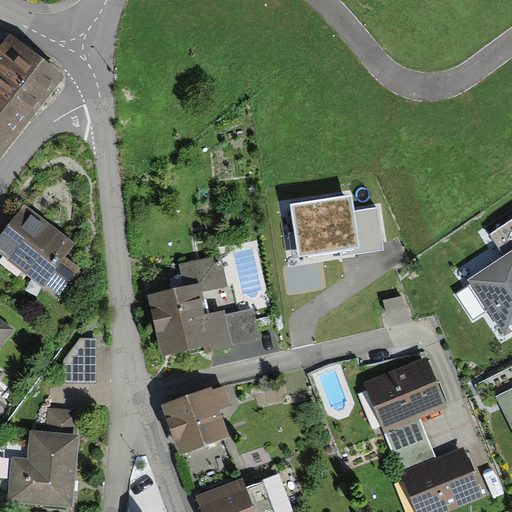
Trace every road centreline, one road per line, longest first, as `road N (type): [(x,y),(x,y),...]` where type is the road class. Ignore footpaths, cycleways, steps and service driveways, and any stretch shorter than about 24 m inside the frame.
road 1 (residential): [(139,393),(424,330),(461,437)]
road 2 (residential): [(97,101),(131,370)]
road 3 (residential): [(322,0),(378,64),(409,85),(457,83),(511,43)]
road 4 (residential): [(131,370),(112,511)]
road 5 (residential): [(0,182),(44,126),(97,101)]
road 6 (residential): [(139,393),(181,511)]
